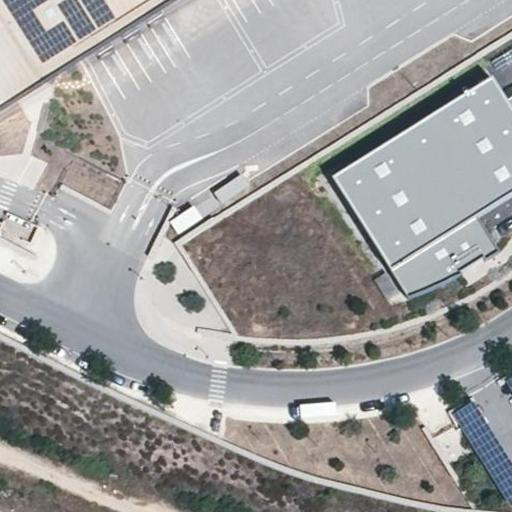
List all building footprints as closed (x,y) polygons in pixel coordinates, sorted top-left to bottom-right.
[(0,0),(0,119),(189,0),(0,0)] [(511,196),(511,107),(494,79),(337,177),(412,298),(464,274),(462,271),(485,258),(487,261),(500,252),(479,217),(511,196)] [(242,172),(214,186),(222,203),(251,188),(242,172)] [(194,201),(168,216),(177,230),(203,215),(194,201)] [(509,500),(511,498),(511,453),(473,393),(450,408),(509,500)]
